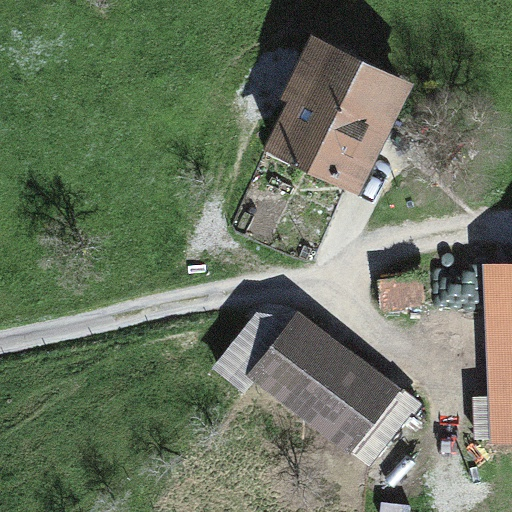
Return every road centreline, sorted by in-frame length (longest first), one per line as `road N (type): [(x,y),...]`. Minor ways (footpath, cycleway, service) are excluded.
road 1 (track): [(414,381),(332,296),(284,287),(0,341)]
road 2 (track): [(511,227),(363,252),(332,296)]
